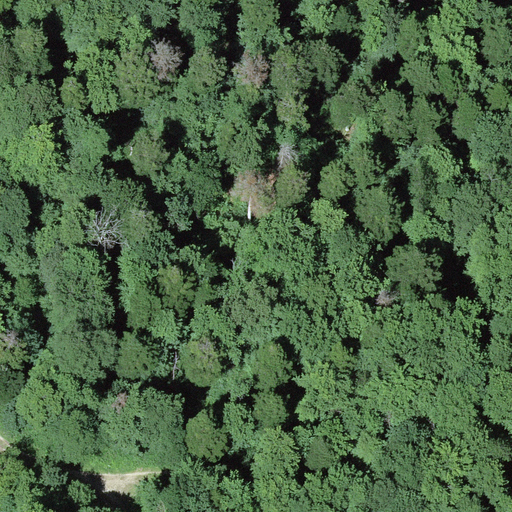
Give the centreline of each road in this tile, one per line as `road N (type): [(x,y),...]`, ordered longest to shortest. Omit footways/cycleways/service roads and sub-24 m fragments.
road 1 (track): [(75,480),(189,474),(418,511)]
road 2 (track): [(0,447),(26,467),(75,480),(109,511)]
